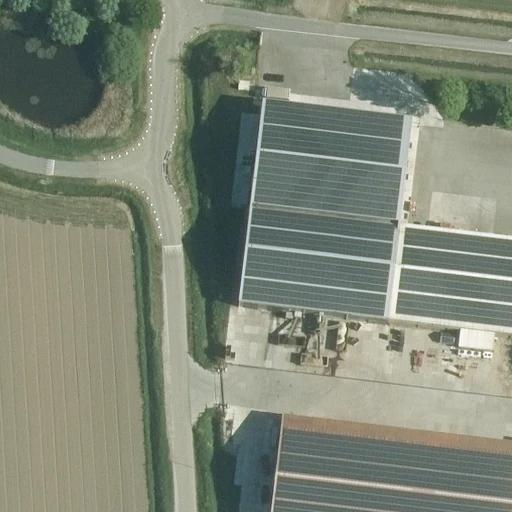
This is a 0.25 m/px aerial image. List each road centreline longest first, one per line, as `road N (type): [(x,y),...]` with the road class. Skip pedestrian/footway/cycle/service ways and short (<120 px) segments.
road 1 (unclassified): [(186,511),(172,257),(159,197),(141,172)]
road 2 (track): [(311,26),(309,162),(511,188)]
road 3 (track): [(179,14),(511,50)]
road 4 (track): [(179,381),(493,418)]
road 5 (track): [(390,173),(362,403)]
road 6 (unclassified): [(141,172),(161,126),(163,59),(179,14),(169,0)]
road 7 (unclassified): [(141,172),(70,172),(0,156)]
